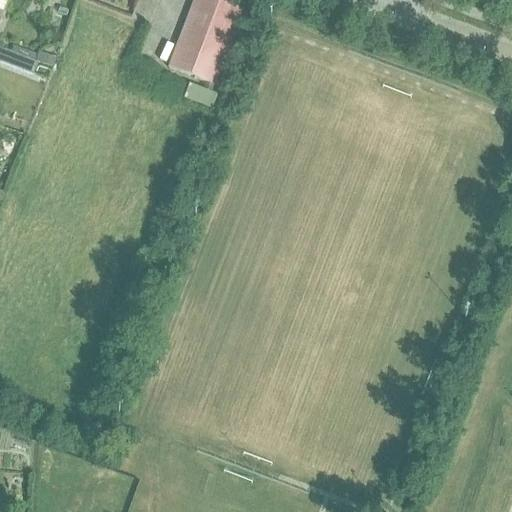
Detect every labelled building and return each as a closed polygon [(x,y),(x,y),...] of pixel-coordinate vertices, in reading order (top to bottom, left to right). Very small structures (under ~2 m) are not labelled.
[(194,0),(168,69),(213,87),(242,11),(212,0),(194,0)] [(14,47),(12,54),(30,60),(36,63),(53,68),(57,59),(39,53),(38,56),(14,47)] [(189,86),(184,99),(208,108),(212,109),(217,96),(212,95),(189,86)] [(15,150),(24,133),(11,126),(2,142),(15,150)] [(19,453),(27,455),(29,444),(21,442),(19,453)]
